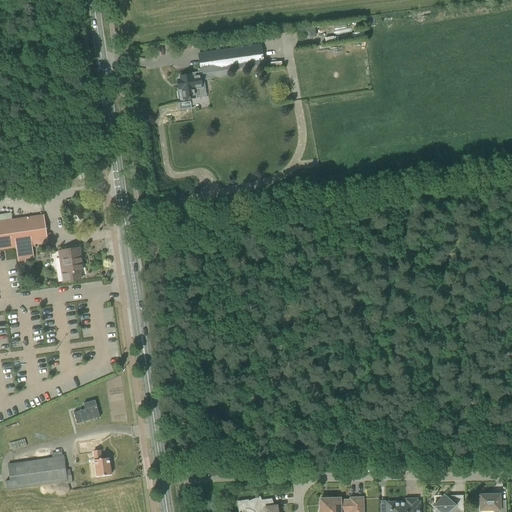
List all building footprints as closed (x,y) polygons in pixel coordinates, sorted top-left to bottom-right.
[(178,92),(176,92),(178,101),(183,101),(188,100),(189,100),(195,99),(207,97),(205,80),(212,79),(211,73),(264,65),(261,45),(199,54),(201,68),(200,68),(201,74),(199,74),(196,75),(196,74),(193,75),(179,77),(180,80),(177,81),(177,84),(178,87),(178,91),(178,92)] [(34,217),(0,221),(0,251),(15,249),(48,244),(44,215),(34,217)] [(59,251),(60,259),(63,283),(80,280),(79,272),(81,272),(78,249),(59,251)] [(93,399),(81,403),(83,408),(71,412),(75,424),(98,417),(93,399)] [(91,441),(81,442),(77,443),(78,450),(92,448),(91,441)] [(100,450),(92,451),(96,477),(111,475),(108,458),(101,459),(100,450)] [(10,481),(5,482),(6,491),(48,485),(67,482),(63,457),(48,459),(25,463),(13,465),(7,465),(10,481)] [(442,496),(432,506),(435,509),(434,510),(434,511),(462,511),(456,506),(456,496),(450,496),(448,498),(446,496),(445,496),(444,494),(442,496)] [(479,495),(479,505),(479,511),(505,511),(505,501),(499,501),(499,494),(479,495)] [(237,502),(238,511),(239,511),(241,510),(243,509),(246,509),(248,509),(250,510),(252,511),(254,511),(276,511),(276,506),(273,507),(271,500),(271,499),(258,501),(257,498),(258,498),(258,497),(248,501),(248,500),(237,502)] [(362,511),(362,508),(362,498),(350,499),(350,501),(340,501),(339,499),(320,499),(319,511),(362,511)] [(388,503),(388,511),(418,511),(419,503),(416,503),(416,500),(406,500),(406,503),(388,503)]
